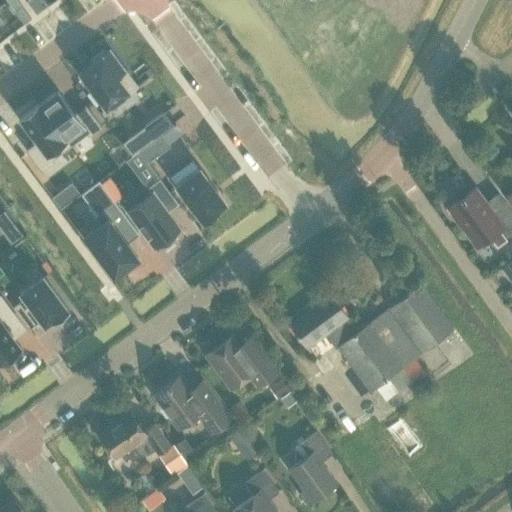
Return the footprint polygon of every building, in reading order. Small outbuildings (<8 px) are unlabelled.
[(17,0),(8,0),(8,1),(15,10),(22,5),(17,0)] [(93,62),(80,71),(106,107),(136,85),(109,49),(106,52),(103,49),(90,58),(93,62)] [(58,90),(40,103),(69,144),(87,131),(89,134),(100,125),(85,105),(75,113),(58,90)] [(39,102),(19,117),(37,141),(27,149),(42,169),(53,160),(51,158),(69,144),(40,103),(39,102)] [(144,127),(124,142),(131,152),(152,137),(152,138),(172,124),(164,113),(144,127)] [(161,134),(141,149),(149,159),(169,144),(161,134)] [(139,149),(126,159),(143,182),(144,182),(148,187),(160,178),(139,149)] [(199,169),(178,185),(203,219),(216,209),(216,208),(224,202),(199,169)] [(109,176),(101,182),(115,200),(123,194),(109,176)] [(152,192),(127,210),(154,246),(180,227),(167,210),(163,205),(174,197),(160,178),(148,187),(152,192)] [(99,179),(81,193),(102,222),(84,235),(114,275),(118,272),(120,274),(135,263),(133,261),(138,257),(121,236),(134,226),(115,200),(101,182),(99,179)] [(491,235),(497,244),(511,233),(511,209),(506,202),(494,212),(475,187),(448,207),(476,246),(491,235)] [(59,192),(52,197),(60,207),(67,202),(59,192)] [(4,209),(0,211),(0,227),(10,241),(22,233),(4,209)] [(25,298),(14,306),(29,326),(40,319),(44,325),(53,319),(54,321),(69,309),(43,274),(20,292),(25,298)] [(421,283),(358,330),(331,293),(290,324),(307,346),(326,332),(336,345),(337,345),(370,390),(454,328),(421,283)] [(0,361),(21,346),(14,337),(25,328),(0,295),(0,361)] [(275,370),(249,335),(238,344),(232,335),(207,354),(231,386),(250,372),(258,383),(275,370)] [(212,431),(229,417),(201,379),(190,387),(180,374),(154,393),(161,402),(158,409),(164,416),(170,415),(179,427),(198,413),(212,431)] [(283,377),(274,384),(281,394),(291,388),(283,377)] [(287,391),(279,397),(285,405),(293,398),(287,391)] [(141,453),(149,454),(156,449),(159,453),(170,445),(154,422),(143,430),(131,413),(100,434),(115,456),(134,442),(141,453)] [(239,427),(229,434),(234,442),(245,434),(239,427)] [(316,430),(294,446),(303,457),(289,468),(313,500),(337,483),(321,461),(333,452),(316,430)] [(170,445),(159,453),(173,474),(177,471),(188,464),(174,444),(173,443),(170,445)] [(188,464),(177,471),(183,479),(193,471),(188,464)] [(254,494),(235,508),(238,511),(276,511),(268,499),(279,491),(262,468),(245,481),(254,494)] [(158,488),(142,500),(150,510),(165,498),(158,488)] [(190,511),(216,511),(203,493),(185,505),(190,511)] [(0,511),(24,511),(14,498),(0,508),(0,511)]
